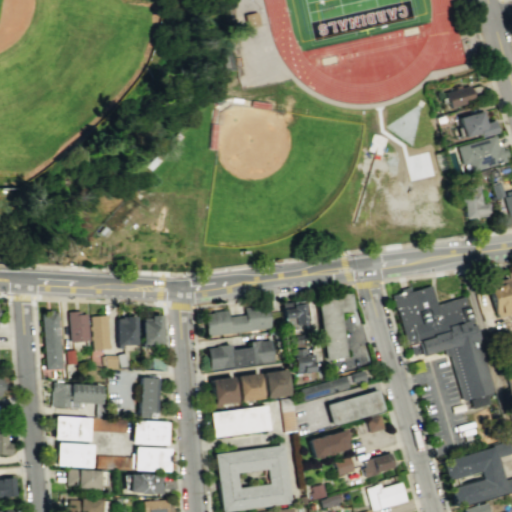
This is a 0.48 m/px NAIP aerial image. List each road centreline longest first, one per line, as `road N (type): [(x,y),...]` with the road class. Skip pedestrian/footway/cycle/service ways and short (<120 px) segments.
road 1 (residential): [(432,511),(362,265)]
road 2 (residential): [(23,279),(40,511)]
road 3 (residential): [(194,511),(177,289)]
